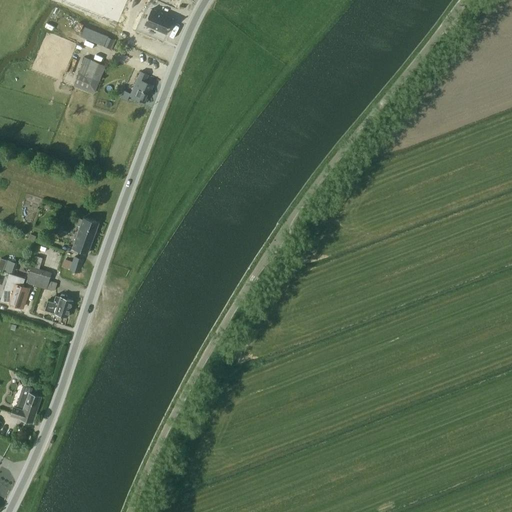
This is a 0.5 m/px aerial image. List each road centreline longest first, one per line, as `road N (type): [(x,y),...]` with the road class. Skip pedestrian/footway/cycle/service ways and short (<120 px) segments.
road 1 (unclassified): [(130,511),(187,385),(259,268),(459,0)]
road 2 (secondary): [(11,511),(207,0)]
